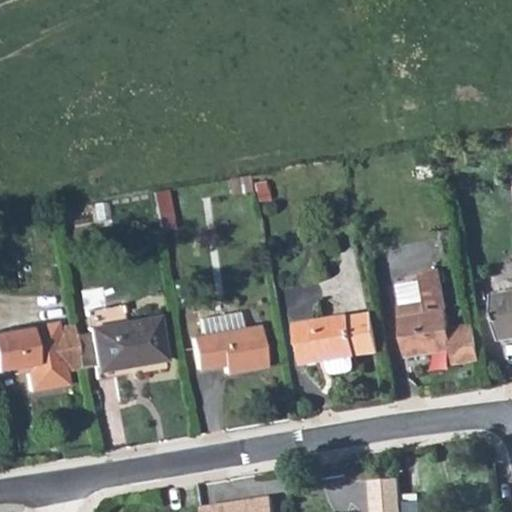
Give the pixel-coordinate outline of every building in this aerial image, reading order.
[(483,361),(477,325),(450,330),(440,271),(421,275),(422,282),(399,286),(403,308),(401,308),(409,358),(453,351),(455,366),(483,361)] [(511,294),(495,298),(503,342),(511,340),(511,294)] [(202,337),(192,339),(197,369),(211,367),(211,363),(223,361),(225,374),(266,367),(259,327),(241,330),(239,313),(199,320),(202,337)] [(352,317),(298,326),(304,366),(330,362),(331,371),(334,375),(339,376),(353,373),(357,371),(358,366),(356,357),(381,353),(374,314),(352,318),(352,317)] [(89,333),(74,335),(80,369),(95,366),(95,368),(131,361),(132,366),(165,361),(157,317),(88,329),(89,333)] [(74,335),(73,325),(57,328),(56,323),(0,332),(0,371),(25,367),(30,392),(67,385),(65,372),(80,369),(74,335)] [(402,511),(400,479),(370,481),(372,511),(402,511)] [(274,511),(272,497),(203,509),(203,511),(274,511)]
